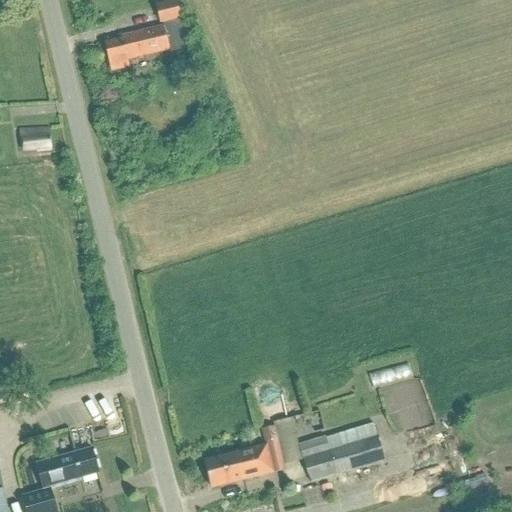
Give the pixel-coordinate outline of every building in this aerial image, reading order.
[(203,0),(181,0),(179,0),(181,14),(205,10),(203,0)] [(181,19),(177,2),(156,7),(161,25),(181,19)] [(127,61),(169,51),(163,28),(121,39),(121,41),(104,46),(111,73),(129,69),(127,61)] [(50,130),(20,132),(22,152),(51,150),(50,130)] [(429,355),(389,367),(395,385),(434,373),(429,355)] [(361,360),(349,362),(351,381),(363,379),(361,360)] [(266,447),(204,461),(211,489),(273,475),(285,472),(275,428),(263,430),(266,447)] [(377,439),(329,453),(325,438),(299,445),(303,461),(310,484),(384,462),(377,439)] [(21,498),(25,511),(56,511),(50,492),(77,484),(75,480),(98,474),(91,450),(36,465),(44,492),(21,498)] [(354,472),(340,476),(343,487),(357,483),(354,472)] [(484,477),(459,485),(463,499),(489,491),(484,477)]
